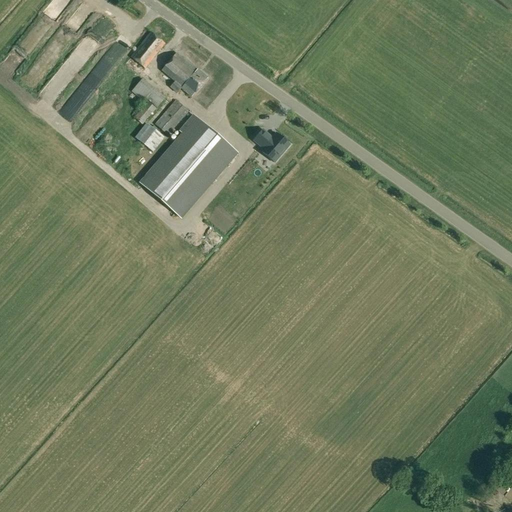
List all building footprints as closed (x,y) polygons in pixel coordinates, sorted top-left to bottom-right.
[(84,2),(71,21),(82,28),(94,9),(84,2)] [(99,32),(107,39),(114,30),(106,24),(99,32)] [(77,31),(67,29),(64,42),(74,44),(77,31)] [(151,32),(131,57),(145,69),(165,44),(151,32)] [(121,64),(134,43),(128,39),(124,46),(117,42),(108,56),(121,64)] [(176,53),(162,71),(165,74),(166,73),(169,75),(168,76),(175,82),(182,88),(181,88),(192,97),(208,77),(198,69),(196,70),(176,53)] [(67,88),(91,67),(88,63),(91,59),(88,55),(84,59),(81,56),(57,76),(67,88)] [(145,98),(152,87),(140,79),(133,90),(145,98)] [(156,90),(148,100),(157,108),(165,98),(156,90)] [(143,101),(131,116),(133,118),(142,125),(156,109),(147,102),(147,104),(143,101)] [(176,101),(155,125),(167,135),(188,111),(176,101)] [(238,105),(232,112),(244,123),(250,117),(238,105)] [(250,125),(258,116),(255,114),(247,122),(250,125)] [(183,135),(140,184),(180,218),(236,153),(194,116),(180,133),(183,135)] [(146,123),(134,138),(153,153),(165,138),(146,123)] [(262,131),(254,141),(263,149),(261,152),(274,163),(289,145),(276,134),(272,139),(262,131)] [(501,496),(508,500),(511,492),(511,483),(508,482),(501,496)]
